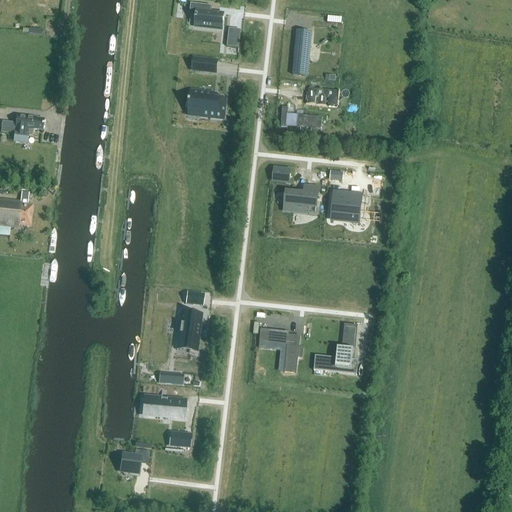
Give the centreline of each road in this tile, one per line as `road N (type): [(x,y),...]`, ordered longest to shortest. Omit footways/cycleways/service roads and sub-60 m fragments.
road 1 (residential): [(237,301),(212,511)]
road 2 (residential): [(272,0),(254,154)]
road 3 (residential): [(254,154),(237,301)]
road 4 (residential): [(237,301),(369,317)]
